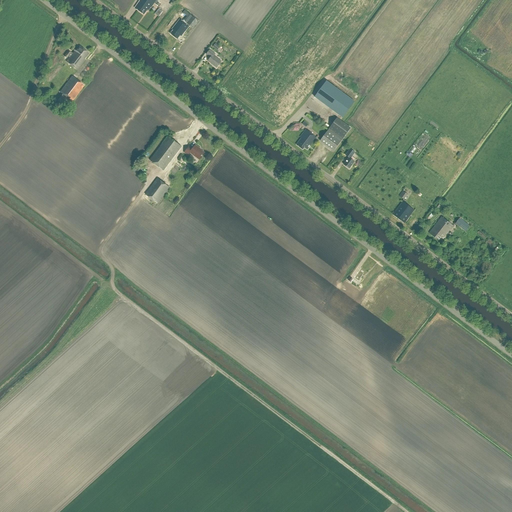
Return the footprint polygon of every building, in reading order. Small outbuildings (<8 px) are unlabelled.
[(140,0),(135,8),(144,14),(148,9),(149,10),(151,7),(156,0),(140,0)] [(171,33),(177,39),(180,35),(181,36),(189,27),(192,30),(198,22),(186,12),(183,14),(187,17),(183,22),(180,19),(172,29),(173,30),(171,33)] [(166,19),(163,21),(164,22),(160,25),(163,28),(169,23),(166,19)] [(67,58),(69,55),(70,56),(66,61),(77,70),(85,60),(84,59),(88,53),(79,46),(76,51),(75,50),(72,54),(68,51),(64,56),(67,58)] [(208,61),(216,67),(221,61),(214,56),(215,54),(210,50),(206,54),(211,58),(208,61)] [(70,100),(72,102),(84,85),(72,76),(59,92),(62,94),(57,101),(65,107),(70,100)] [(355,102),(327,81),(315,97),(342,118),(355,102)] [(351,127),(337,117),(320,139),(333,149),(351,127)] [(296,145),(303,150),(304,148),(307,150),(316,138),(306,130),(300,137),(301,138),(296,145)] [(149,160),(163,170),(182,146),(168,136),(149,160)] [(190,152),(199,159),(204,153),(200,150),(201,149),(195,145),(192,149),(189,146),(184,152),(188,155),(190,152)] [(346,155),(349,157),(344,164),(349,168),(356,160),(352,156),(355,152),(350,148),(346,155)] [(161,180),(158,178),(145,194),(157,203),(169,187),(161,180)] [(403,202),(393,214),(404,223),(414,210),(403,202)] [(442,217),(429,233),(439,241),(443,236),(444,237),(446,233),(447,234),(453,226),(442,217)] [(455,224),(465,231),(469,226),(460,218),(455,224)]
